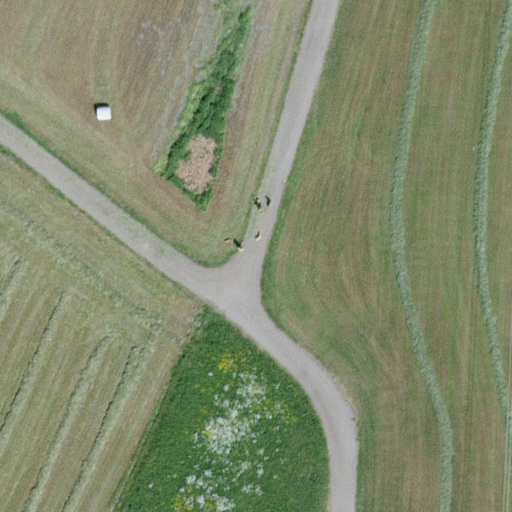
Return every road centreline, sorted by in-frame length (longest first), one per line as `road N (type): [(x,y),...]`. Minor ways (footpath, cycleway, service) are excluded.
road 1 (track): [(340,511),(338,434),(305,372),(0,129)]
road 2 (track): [(238,312),(329,0)]
